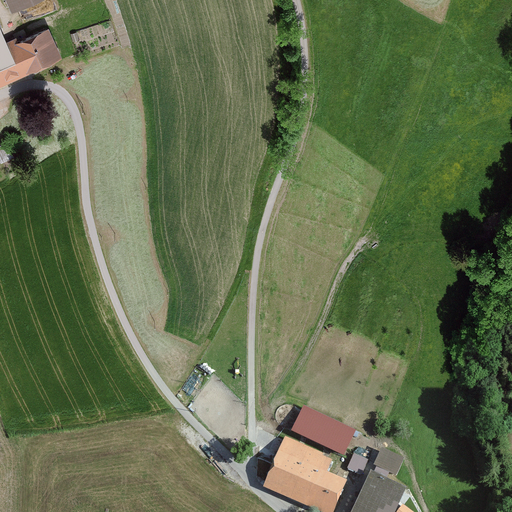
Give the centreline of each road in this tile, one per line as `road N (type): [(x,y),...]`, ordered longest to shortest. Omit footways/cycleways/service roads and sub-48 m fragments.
road 1 (unclassified): [(0,95),(38,84),(66,97),(79,127),(95,245),(132,339),(183,411),(249,479)]
road 2 (unclassified): [(296,0),(305,84),(258,247),(249,479)]
road 3 (track): [(251,428),(272,412),(372,223),(460,129),(511,104)]
